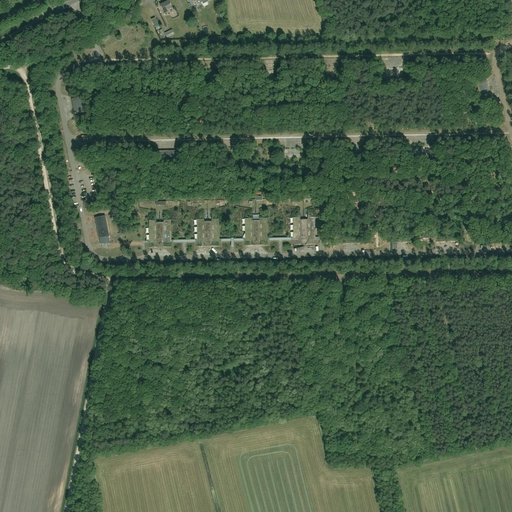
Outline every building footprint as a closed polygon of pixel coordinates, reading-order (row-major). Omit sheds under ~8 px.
[(160,5),(164,14),(169,12),(168,10),(171,8),(168,1),(160,5)] [(159,28),(159,25),(155,18),(151,20),(155,27),(156,29),(159,28)] [(164,33),(167,38),(174,34),(172,29),(164,33)] [(491,99),(486,79),(476,81),(481,101),(491,99)] [(72,99),(75,113),(84,111),(81,98),(72,99)] [(177,151),(156,151),(157,162),(177,161),(177,151)] [(299,153),(290,153),(290,161),(304,161),(304,155),(299,155),(299,153)] [(511,203),(492,208),(494,217),(511,212),(511,203)] [(109,236),(105,216),(95,218),(99,238),(100,244),(109,242),(110,244),(108,236),(109,236)] [(442,241),(438,241),(438,242),(455,241),(455,240),(451,240),(451,217),(442,217),(442,241)] [(274,241),(281,241),(281,238),(268,238),(267,218),(260,219),(260,221),(253,221),(253,219),(245,219),(245,239),(232,239),(232,242),(251,241),(251,245),(244,245),(244,246),(269,245),(262,245),(262,241),(274,241)] [(301,218),(293,218),(294,238),(281,238),(281,241),(292,241),(299,240),(299,244),(292,245),(318,245),(318,244),(311,244),(311,240),(317,240),(316,240),(316,238),(317,238),(316,238),(316,218),(308,218),(308,220),(301,220),(301,218)] [(403,241),(402,218),(393,218),(394,241),(390,241),(390,242),(406,242),(406,241),(403,241)] [(232,242),(232,239),(219,239),(219,219),(212,219),(212,222),(204,222),(204,220),(197,220),(197,240),(184,240),(184,242),(203,242),(203,246),(196,246),(196,247),(221,246),(214,246),(214,242),(232,242)] [(357,242),(356,219),(347,219),(348,242),(344,243),(360,243),(360,242),(357,242)] [(177,243),(184,242),(184,240),(171,240),(171,220),(163,220),(164,222),(156,223),(156,220),(149,220),(149,241),(148,241),(149,241),(149,243),(148,243),(155,243),(155,247),(148,247),(173,247),(166,247),(166,243),(177,243)]
